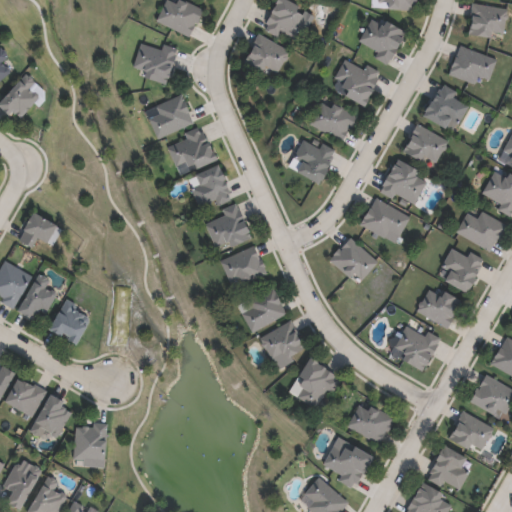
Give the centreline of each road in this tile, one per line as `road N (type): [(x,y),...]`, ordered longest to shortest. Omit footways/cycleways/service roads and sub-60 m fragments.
road 1 (residential): [(246,0),(222,51),(222,88),(305,275),(322,310),(362,354),(439,400)]
road 2 (residential): [(447,0),(425,58),(344,201),(292,239)]
road 3 (residential): [(511,270),(374,511)]
road 4 (residential): [(0,329),(71,366),(120,377)]
